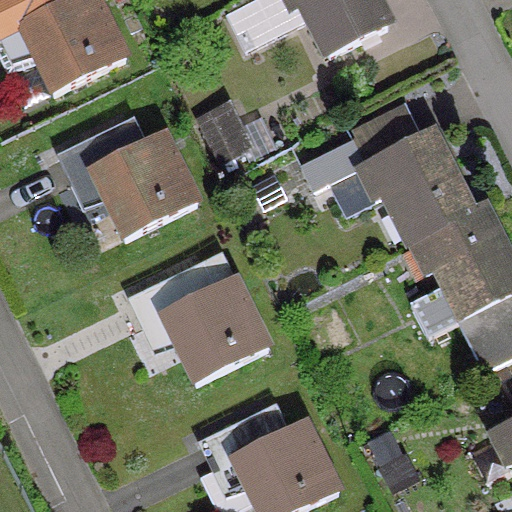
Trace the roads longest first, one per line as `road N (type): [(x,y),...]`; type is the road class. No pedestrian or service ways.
road 1 (residential): [(439,0),(511,133)]
road 2 (residential): [(0,388),(61,511)]
